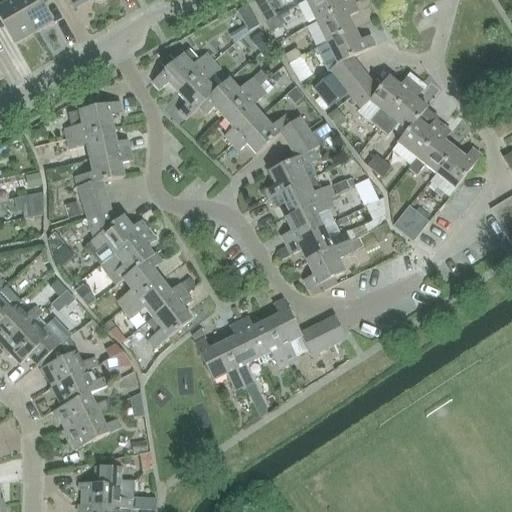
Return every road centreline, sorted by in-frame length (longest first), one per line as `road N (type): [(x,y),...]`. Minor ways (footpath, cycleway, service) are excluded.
road 1 (residential): [(115,46),(155,116),(152,175),(167,206),(236,221),(278,287),(311,309),(360,308),(424,272),(499,178),(435,66),(450,0)]
road 2 (residential): [(0,117),(115,46)]
road 3 (residential): [(31,511),(28,430),(0,391)]
